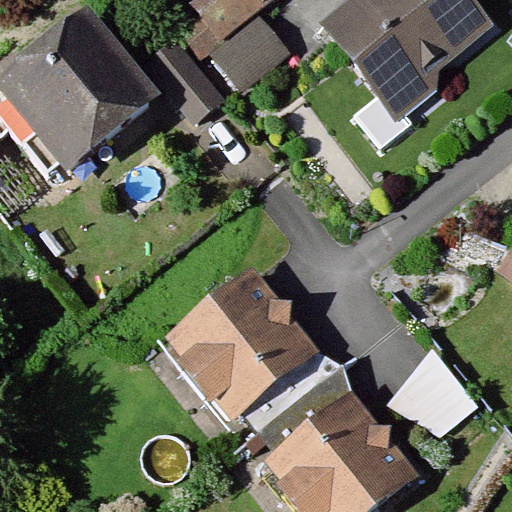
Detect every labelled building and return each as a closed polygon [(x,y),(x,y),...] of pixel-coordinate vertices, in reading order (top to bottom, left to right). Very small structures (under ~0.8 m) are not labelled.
[(253,0),(182,0),(167,13),(196,48),(253,0)] [(483,22),(464,0),(365,0),(313,43),(372,114),(483,22)] [(281,60),(256,27),(206,66),(231,98),(281,60)] [(58,179),(148,113),(92,37),(3,103),(58,179)] [(215,110),(162,47),(141,65),(194,128),(215,110)] [(303,354),(244,280),(161,346),(235,439),(273,409),(258,390),(303,354)] [(391,400),(448,436),(479,387),(421,351),(391,400)] [(291,431),(273,409),(235,439),(292,511),(365,511),(410,476),(342,390),(291,431)]
